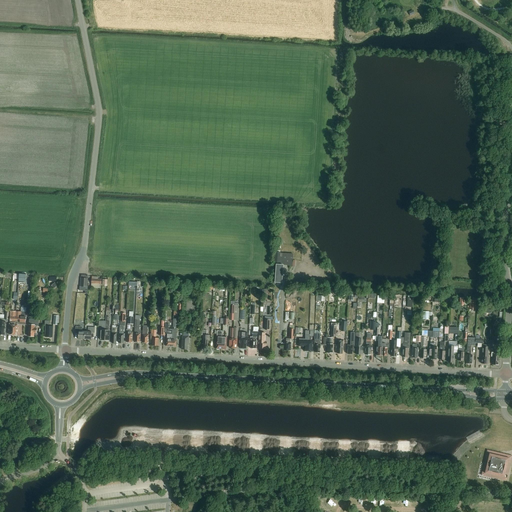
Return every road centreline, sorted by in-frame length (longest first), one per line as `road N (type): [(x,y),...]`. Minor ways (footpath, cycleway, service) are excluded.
road 1 (residential): [(505,374),(64,350)]
road 2 (secondary): [(80,384),(149,374),(449,391)]
road 3 (unclassified): [(64,350),(99,114),(77,0)]
road 4 (residential): [(505,374),(508,200)]
